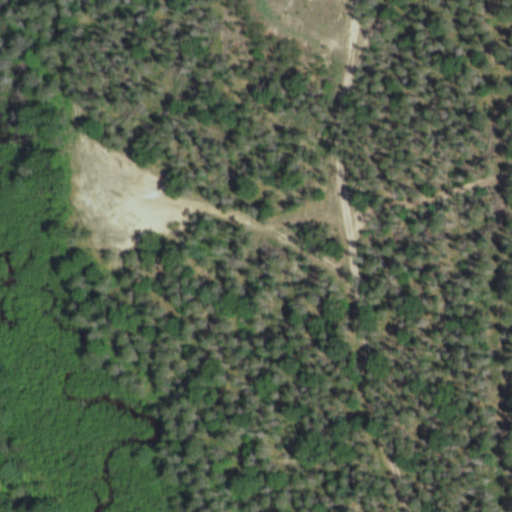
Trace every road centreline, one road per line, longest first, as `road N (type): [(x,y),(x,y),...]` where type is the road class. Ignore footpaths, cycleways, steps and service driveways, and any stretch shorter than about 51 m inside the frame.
road 1 (track): [(410,511),(340,303),(348,213)]
road 2 (track): [(348,213),(324,128),(394,0)]
road 3 (track): [(348,213),(511,176)]
road 4 (track): [(341,0),(324,128)]
